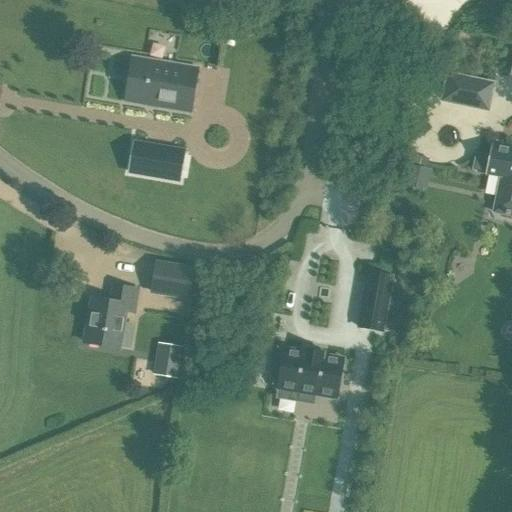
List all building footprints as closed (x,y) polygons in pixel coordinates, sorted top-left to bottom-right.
[(190,113),(197,69),(132,57),(125,102),(190,113)] [(496,82),(446,72),(440,102),(490,112),(496,82)] [(475,153),(472,171),(476,172),(476,174),(499,178),(491,213),(511,217),(511,223),(511,222),(511,148),(491,144),(489,155),(475,153)] [(134,147),(131,163),(145,166),(147,149),(134,147)] [(183,155),(169,153),(165,179),(179,181),(183,155)] [(409,164),(404,186),(428,191),(433,169),(423,167),(412,164),(409,164)] [(189,301),(195,267),(156,261),(150,295),(189,301)] [(366,271),(357,328),(386,333),(395,275),(366,271)] [(134,314),(137,290),(114,287),(111,302),(93,299),(86,344),(118,349),(124,312),(134,314)] [(158,343),(153,374),(178,379),(183,347),(158,343)] [(338,401),(345,358),(323,354),(323,349),(307,346),(306,351),(284,347),(281,367),(275,366),(272,385),(276,386),(275,391),(277,391),(276,399),(315,405),(316,397),(338,401)]
